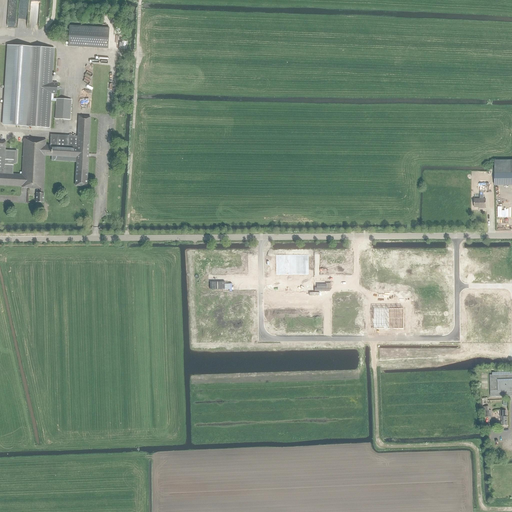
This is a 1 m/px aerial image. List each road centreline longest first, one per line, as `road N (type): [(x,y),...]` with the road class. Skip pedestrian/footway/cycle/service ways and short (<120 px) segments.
road 1 (residential): [(260,237),(266,338),(453,339),(456,286)]
road 2 (unclassified): [(260,237),(0,240)]
road 3 (unclassified): [(456,236),(260,237)]
road 4 (unknown): [(0,129),(75,125),(78,58)]
